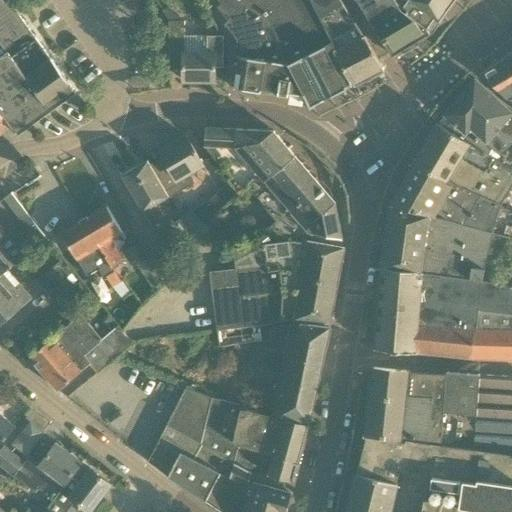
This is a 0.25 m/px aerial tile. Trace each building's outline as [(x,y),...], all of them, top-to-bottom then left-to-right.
[(0,0),(0,42),(7,53),(0,57),(0,111),(3,116),(10,125),(14,132),(24,126),(73,90),(36,38),(39,36),(22,12),(15,8),(2,0),(0,0)] [(217,0),(221,4),(217,7),(228,21),(224,24),(237,40),(234,57),(238,58),(233,89),(235,89),(288,97),(288,96),(306,99),(309,106),(353,85),(335,51),(337,50),(311,0),(217,0)] [(340,0),(311,0),(337,50),(335,51),(353,85),(354,84),(382,69),(382,70),(384,69),(364,36),(363,36),(340,0)] [(357,0),(392,56),(395,54),(394,52),(414,40),(415,42),(430,33),(427,30),(427,29),(401,11),(394,0),(357,0)] [(394,0),(401,11),(410,16),(427,29),(427,30),(435,19),(439,22),(455,0),(394,0)] [(185,22),(179,22),(179,16),(173,13),(168,7),(163,11),(168,21),(168,45),(184,45),(184,36),(185,22)] [(223,36),(208,36),(184,36),(184,45),(184,53),(183,53),(183,81),(215,81),(215,67),(223,67),(223,36)] [(511,52),(502,60),(501,59),(498,61),(496,62),(497,62),(480,73),(511,102),(511,52)] [(511,113),(490,93),(475,79),(444,116),(437,124),(498,160),(500,156),(511,143),(511,113)] [(0,134),(10,125),(3,116),(0,111),(0,134)] [(416,160),(414,164),(447,183),(449,181),(460,187),(482,197),(502,205),(511,188),(511,168),(498,160),(454,134),(437,124),(435,127),(416,160)] [(273,131),(205,128),(205,146),(231,177),(227,181),(230,184),(273,131)] [(273,131),(230,184),(239,196),(249,187),(247,186),(259,176),(265,181),(295,156),(273,131)] [(150,164),(168,197),(169,199),(194,185),(188,175),(204,166),(187,137),(160,153),(167,164),(155,171),(151,164),(150,164)] [(302,242),(304,232),(342,239),(335,203),(295,156),(265,181),(259,176),(247,186),(249,187),(265,209),(276,222),(259,235),(262,244),(302,242)] [(143,212),(168,197),(150,164),(148,160),(146,161),(148,164),(140,169),(138,166),(122,175),(143,212)] [(390,205),(390,207),(464,226),(493,235),(502,205),(482,197),(460,187),(449,181),(447,183),(414,164),(411,169),(394,199),(390,205)] [(230,184),(210,202),(217,212),(218,213),(239,196),(230,184)] [(29,215),(11,193),(3,199),(20,222),(29,215)] [(197,214),(208,225),(218,215),(207,204),(197,214)] [(83,219),(112,269),(113,268),(123,262),(110,241),(122,233),(106,205),(83,219)] [(390,208),(381,266),(484,281),(493,235),(464,226),(390,207),(390,208)] [(180,218),(194,242),(208,233),(207,226),(192,212),(180,218)] [(29,215),(20,222),(39,247),(48,240),(29,215)] [(77,260),(78,260),(88,276),(99,269),(102,275),(103,274),(105,277),(107,276),(113,287),(122,282),(115,271),(113,268),(112,269),(83,219),(60,232),(71,250),(77,260)] [(0,274),(5,271),(24,258),(5,234),(0,237),(0,274)] [(484,281),(498,283),(504,257),(511,258),(511,241),(493,235),(484,281)] [(165,284),(156,268),(157,267),(140,241),(127,250),(154,292),(165,284)] [(308,243),(302,242),(262,244),(233,248),(235,269),(210,273),(216,331),(240,328),(247,328),(260,326),(280,321),(280,320),(294,319),(294,320),(316,321),(330,323),(344,247),(309,241),(308,243)] [(172,257),(157,267),(156,268),(165,284),(166,283),(168,286),(184,277),(172,257)] [(59,261),(37,282),(53,299),(71,283),(66,278),(70,274),(59,261)] [(378,306),(420,310),(419,326),(462,329),(464,309),(511,314),(511,286),(498,285),(498,283),(484,281),(381,266),(381,270),(378,306)] [(0,274),(0,322),(9,315),(29,298),(17,286),(5,271),(0,274)] [(474,359),(475,329),(511,329),(511,314),(464,309),(462,329),(419,326),(420,310),(378,306),(375,347),(375,350),(472,359),(474,359)] [(29,357),(57,390),(89,363),(84,357),(95,347),(110,364),(133,346),(117,326),(102,340),(80,314),(29,357)] [(323,359),(330,327),(315,326),(292,324),(270,328),(266,347),(323,359)] [(260,326),(247,328),(240,328),(242,344),(261,342),(260,326)] [(511,329),(475,329),(474,359),(511,360),(511,329)] [(280,379),(279,382),(316,390),(323,359),(266,347),(260,373),(260,374),(280,379)] [(406,441),(441,446),(446,374),(408,372),(408,371),(373,367),(366,436),(406,441)] [(511,454),(511,376),(446,372),(446,374),(441,446),(511,454)] [(252,409),(303,420),(309,421),(316,390),(279,382),(280,379),(260,374),(260,373),(258,373),(256,386),(245,383),(240,404),(253,407),(252,409)] [(212,398),(186,387),(160,438),(148,461),(168,477),(222,511),(284,511),(289,493),(270,488),(249,482),(252,472),(200,444),(212,398)] [(243,406),(212,398),(200,444),(252,472),(253,463),(236,454),(238,445),(274,454),(268,475),(293,482),(305,437),(309,421),(303,420),(301,424),(286,420),(242,410),(243,406)] [(0,444),(1,442),(14,427),(0,415),(0,444)] [(31,423),(15,444),(27,453),(42,432),(31,423)] [(397,483),(400,472),(406,441),(366,436),(357,474),(397,483)] [(511,511),(511,454),(441,446),(406,441),(400,472),(431,476),(425,501),(423,501),(421,511),(511,511)] [(52,478),(64,487),(81,464),(81,463),(82,462),(56,443),(39,465),(29,457),(24,463),(2,447),(0,450),(0,466),(35,493),(38,489),(41,492),(52,478)] [(81,464),(64,487),(61,490),(71,498),(74,499),(89,511),(110,484),(91,470),(90,471),(81,464)] [(397,483),(357,474),(356,473),(346,511),(390,511),(398,483),(397,483)]
